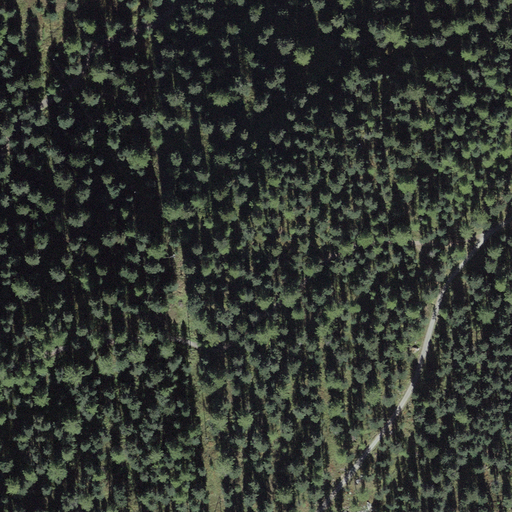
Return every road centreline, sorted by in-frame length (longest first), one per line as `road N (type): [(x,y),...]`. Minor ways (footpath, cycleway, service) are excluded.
road 1 (track): [(511,218),(447,282),(400,407),(320,511)]
road 2 (track): [(176,0),(168,19),(94,45),(75,85),(20,118),(0,158)]
